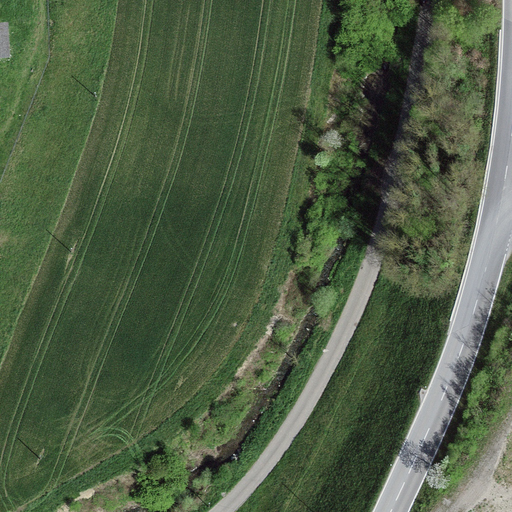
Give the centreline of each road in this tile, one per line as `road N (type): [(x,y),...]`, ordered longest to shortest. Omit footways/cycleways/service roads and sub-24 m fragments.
road 1 (residential): [(428,0),(419,72),(373,261),(299,410),(218,511)]
road 2 (tertiary): [(405,511),(458,384),(508,192),(511,131)]
